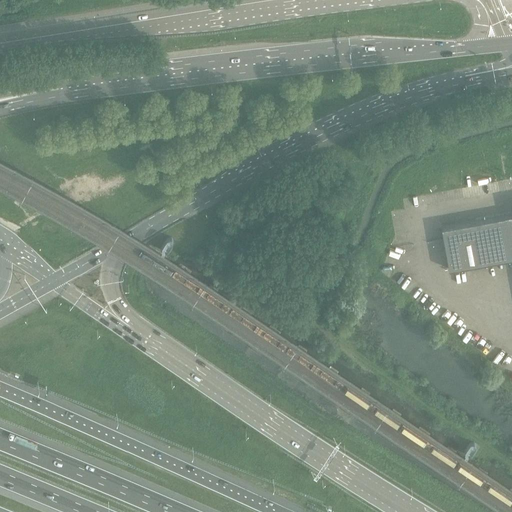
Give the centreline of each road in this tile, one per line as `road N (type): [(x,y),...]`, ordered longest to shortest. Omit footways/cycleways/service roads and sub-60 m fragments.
road 1 (primary): [(470,48),(271,62),(30,95)]
road 2 (primary): [(127,239),(381,103),(511,73)]
road 3 (track): [(206,241),(311,322),(351,180),(332,126)]
road 4 (motorway): [(407,511),(130,327)]
road 5 (motorway): [(275,511),(0,388)]
road 6 (secondary): [(0,44),(277,0)]
road 7 (track): [(311,322),(511,465)]
road 8 (motorway): [(168,511),(0,440)]
